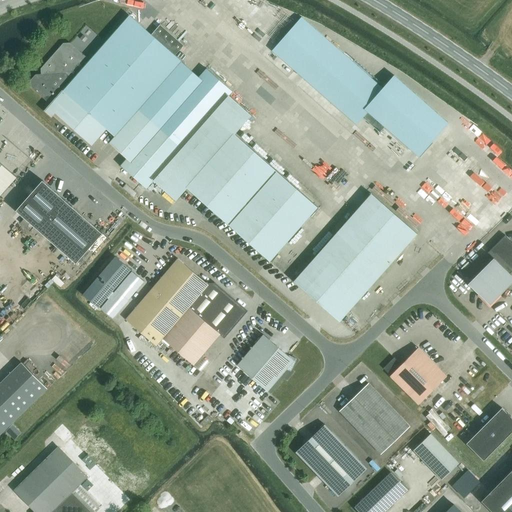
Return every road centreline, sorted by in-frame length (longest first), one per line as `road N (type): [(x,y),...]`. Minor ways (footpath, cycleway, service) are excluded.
road 1 (unclassified): [(341,361),(207,245),(154,230),(0,95)]
road 2 (unclassified): [(341,361),(271,431),(267,445),(316,511)]
road 3 (primary): [(511,96),(369,0)]
road 4 (unclassified): [(511,372),(424,286)]
